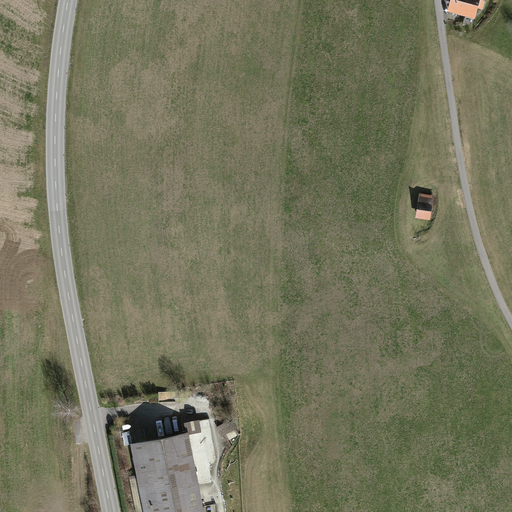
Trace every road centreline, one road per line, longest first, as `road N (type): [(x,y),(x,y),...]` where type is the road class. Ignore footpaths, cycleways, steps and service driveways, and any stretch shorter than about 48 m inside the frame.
road 1 (tertiary): [(112,511),(60,227),(59,75),(69,0)]
road 2 (track): [(438,0),(474,229),(511,322)]
